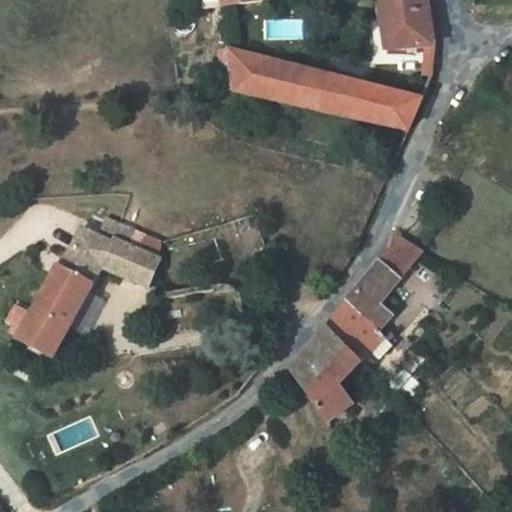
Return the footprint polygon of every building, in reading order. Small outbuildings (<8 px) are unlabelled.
[(423,50),(415,0),(359,0),(362,17),(375,17),(379,48),(423,50)] [(308,72),(238,51),(237,91),(297,108),(308,72)] [(398,136),(412,101),(308,72),(297,108),(398,136)] [(161,288),(164,259),(128,244),(125,249),(92,235),(73,258),(67,265),(39,312),(30,310),(19,329),(61,354),(108,267),(161,288)] [(430,258),(404,244),(331,335),(367,370),(392,344),(385,337),(399,319),(388,308),(430,258)] [(345,393),(367,370),(331,335),(300,374),(304,380),(344,432),(363,414),(345,393)]
